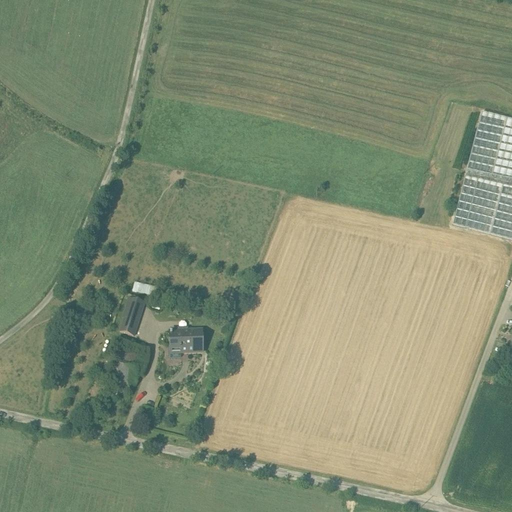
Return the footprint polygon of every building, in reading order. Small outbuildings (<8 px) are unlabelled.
[(162,290),(134,284),(132,293),(160,299),(162,290)] [(144,305),(129,300),(122,319),(124,320),(137,324),(144,305)] [(137,324),(124,320),(119,333),(133,338),(138,324),(137,324)] [(201,333),(169,334),(169,350),(168,350),(168,359),(170,360),(179,360),(181,358),(180,355),(202,354),(201,333)] [(145,356),(122,349),(119,355),(142,363),(145,356)] [(142,363),(119,355),(112,375),(120,378),(135,383),(136,383),(142,363)] [(135,383),(120,378),(118,384),(133,389),(135,383)]
